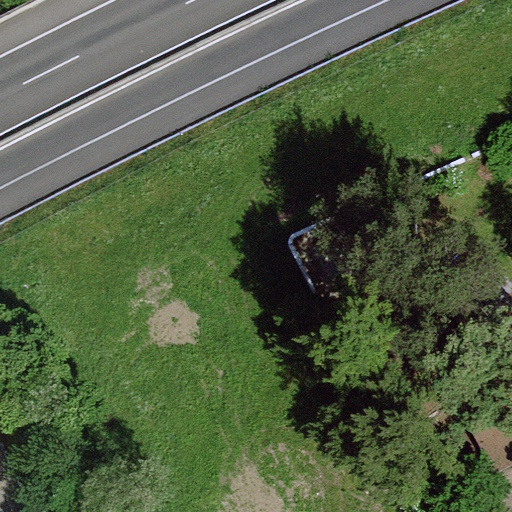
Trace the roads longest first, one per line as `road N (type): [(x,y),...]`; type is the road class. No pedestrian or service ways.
road 1 (motorway): [(0,169),(345,0)]
road 2 (motorway): [(192,0),(0,95)]
